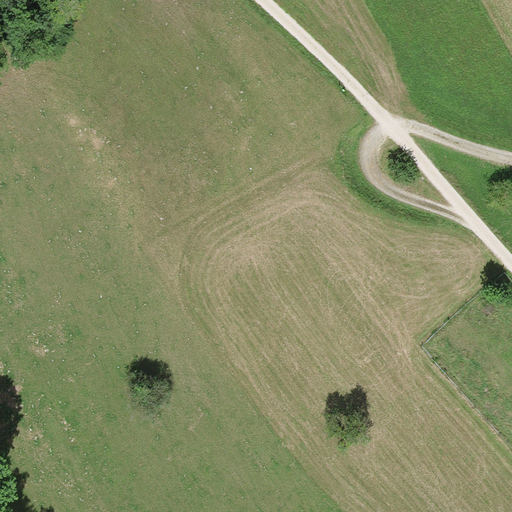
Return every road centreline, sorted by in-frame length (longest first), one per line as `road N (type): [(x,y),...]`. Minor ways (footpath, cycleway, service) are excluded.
road 1 (track): [(253,0),(387,126),(511,272)]
road 2 (track): [(466,219),(402,204),(372,187),(365,169),(376,135),(387,126),(416,131),(511,161)]
